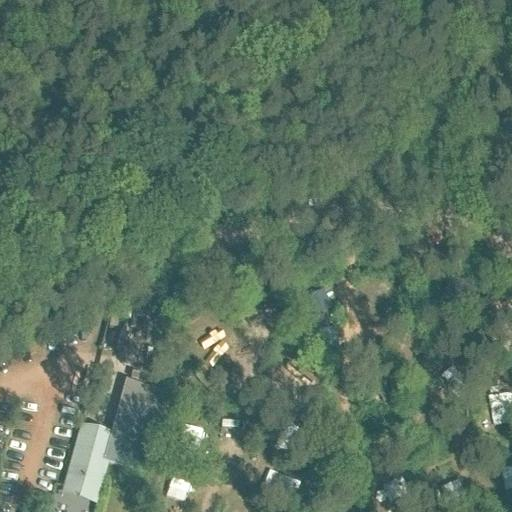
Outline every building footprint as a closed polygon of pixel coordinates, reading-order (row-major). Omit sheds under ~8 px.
[(468,316),(480,297),(457,283),(448,297),(445,303),(468,316)] [(302,302),(311,321),(331,311),(322,293),(302,302)] [(91,317),(96,329),(112,322),(107,311),(91,317)] [(314,320),(315,331),(329,330),(328,318),(314,320)] [(314,332),(315,353),(337,352),(337,332),(314,332)] [(80,428),(60,498),(95,508),(107,466),(142,475),(164,395),(125,384),(111,436),(80,428)] [(490,469),(481,469),(483,488),(492,487),(490,469)]
